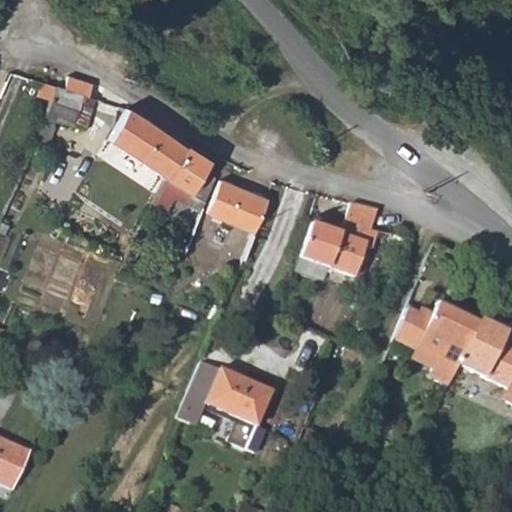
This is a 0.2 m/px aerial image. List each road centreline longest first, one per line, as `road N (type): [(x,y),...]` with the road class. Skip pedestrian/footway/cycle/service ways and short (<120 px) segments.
road 1 (residential): [(21,0),(22,31),(269,171),(463,232),(495,228)]
road 2 (residential): [(495,228),(344,107),(256,0)]
road 3 (unknown): [(295,177),(238,323),(243,337),(289,366)]
